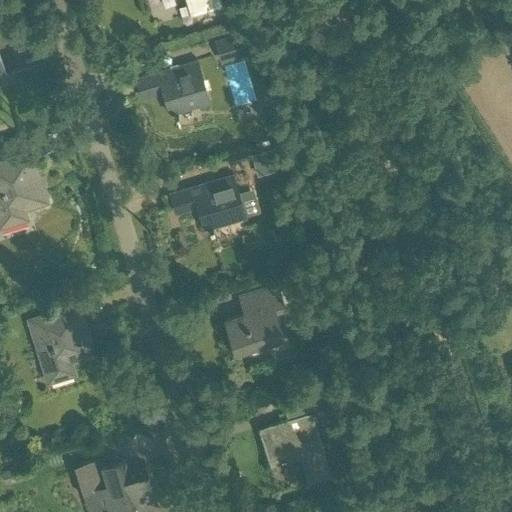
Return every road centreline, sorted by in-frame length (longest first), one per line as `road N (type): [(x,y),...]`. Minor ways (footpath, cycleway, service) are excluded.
road 1 (residential): [(211,511),(51,0)]
road 2 (track): [(492,511),(344,69)]
